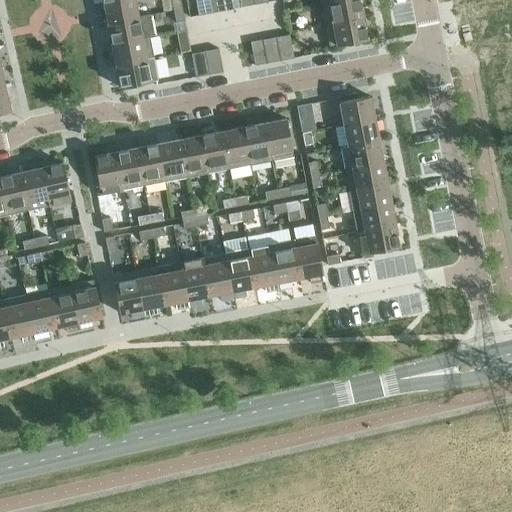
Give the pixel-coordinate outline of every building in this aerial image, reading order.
[(110,0),(104,1),(108,23),(139,17),(135,0),(110,0)] [(172,0),(175,10),(183,8),(180,0),(172,0)] [(212,13),(210,0),(195,0),(199,15),(212,13)] [(224,0),(210,0),(212,13),(226,10),(224,0)] [(339,0),(320,4),(325,26),(364,18),(360,0),(339,0)] [(183,8),(175,10),(177,22),(185,21),(183,8)] [(112,44),(150,36),(154,35),(150,14),(139,17),(108,23),(112,44)] [(364,18),(325,26),(329,47),(368,39),(364,18)] [(290,34),(276,37),(280,60),(294,58),(290,34)] [(112,44),(116,66),(154,59),(150,36),(112,44)] [(276,37),(262,39),(266,63),(280,60),(276,37)] [(266,63),(262,39),(251,42),(255,65),(266,63)] [(219,48),(205,51),(210,74),(224,71),(219,48)] [(210,74),(205,51),(191,53),(196,77),(210,74)] [(154,59),(116,66),(121,87),(158,80),(154,59)] [(6,89),(0,90),(0,112),(10,111),(6,89)] [(340,102),(344,123),(375,117),(370,96),(340,102)] [(311,112),(310,104),(297,106),(299,115),(311,112)] [(344,123),(348,145),(379,139),(375,117),(344,123)] [(286,118),(265,122),(273,160),(294,156),(286,118)] [(265,122),(244,127),(251,164),(273,160),(265,122)] [(244,127),(222,131),(229,168),(251,164),(244,127)] [(222,131),(201,135),(208,173),(229,168),(222,131)] [(302,132),(305,145),(313,143),(311,131),(302,132)] [(201,135),(179,139),(187,177),(208,173),(201,135)] [(179,139),(158,143),(165,181),(187,177),(179,139)] [(341,146),(345,168),(383,160),(379,139),(348,145),(341,146)] [(158,143),(136,148),(144,185),(165,181),(158,143)] [(136,148),(115,152),(122,190),(144,185),(136,148)] [(122,190),(115,152),(94,156),(101,194),(122,190)] [(345,168),(349,189),(387,182),(383,160),(345,168)] [(308,162),(310,175),(319,173),(317,161),(308,162)] [(63,162),(42,167),(50,205),(71,200),(63,162)] [(42,167),(20,172),(29,210),(50,205),(42,167)] [(20,172),(0,176),(0,181),(7,214),(29,210),(20,172)] [(319,173),(310,175),(313,187),(321,185),(319,173)] [(349,189),(354,211),(391,204),(387,182),(349,189)] [(289,187),(278,189),(280,197),(291,195),(289,187)] [(280,197),(278,189),(265,191),(266,200),(280,197)] [(247,195),(235,197),(237,206),(249,204),(247,195)] [(237,206),(235,197),(222,200),(224,208),(237,206)] [(297,200),(286,203),(288,211),(299,209),(297,200)] [(288,211),(286,203),(273,205),(274,214),(288,211)] [(316,205),(319,219),(328,217),(325,203),(316,205)] [(354,211),(358,232),(395,225),(391,204),(354,211)] [(205,206),(193,209),(195,217),(207,215),(205,206)] [(180,211),(182,220),(195,217),(193,209),(180,211)] [(253,209),(241,211),(243,220),(254,218),(253,209)] [(162,211),(149,214),(151,222),(164,220),(162,211)] [(243,220),(241,211),(228,214),(230,223),(243,220)] [(151,222),(149,214),(137,216),(139,225),(151,222)] [(207,215),(195,217),(196,226),(208,223),(207,215)] [(102,219),(104,232),(113,230),(110,217),(102,219)] [(195,217),(182,220),(184,228),(196,226),(195,217)] [(328,217),(319,219),(321,230),(330,228),(328,217)] [(72,225),(75,238),(84,236),(81,223),(72,225)] [(395,225),(358,232),(363,258),(374,256),(373,252),(400,247),(395,225)] [(72,226),(56,229),(59,241),(75,238),(72,226)] [(163,226),(150,229),(152,238),(165,235),(163,226)] [(152,238),(150,229),(139,231),(140,240),(152,238)] [(47,235),(35,238),(37,246),(49,244),(47,235)] [(316,235),(293,240),(301,278),(309,276),(310,283),(323,280),(324,281),(325,281),(316,235)] [(105,238),(108,250),(116,249),(114,236),(105,238)] [(223,241),(225,253),(234,297),(247,295),(246,288),(255,286),(248,249),(246,237),(223,241)] [(37,246),(35,238),(22,241),(24,249),(37,246)] [(293,240),(271,244),(279,289),(292,286),(291,280),(301,278),(293,240)] [(77,244),(79,257),(88,255),(85,242),(77,244)] [(271,244),(248,249),(255,286),(264,285),(266,291),(279,289),(271,244)] [(52,250),(40,252),(42,261),(54,258),(52,250)] [(42,261),(40,252),(27,255),(29,264),(42,261)] [(225,253),(203,257),(210,295),(220,293),(221,300),(234,297),(225,253)] [(326,256),(328,265),(340,262),(339,254),(326,256)] [(7,256),(0,258),(0,266),(9,265),(7,256)] [(203,257),(180,262),(189,306),(202,304),(201,297),(210,295),(203,257)] [(180,262),(158,266),(165,304),(175,302),(176,309),(189,306),(180,262)] [(158,266),(135,271),(144,315),(158,312),(156,306),(165,304),(158,266)] [(144,315),(135,271),(112,275),(120,313),(130,311),(131,317),(144,315)] [(94,279),(71,284),(81,328),(93,325),(92,319),(102,316),(94,279)] [(71,284),(49,289),(57,327),(66,325),(67,331),(81,328),(71,284)] [(49,289),(26,294),(36,338),(49,336),(47,329),(57,327),(49,289)] [(26,294),(4,299),(12,337),(21,335),(23,341),(36,338),(26,294)] [(4,299),(0,300),(0,346),(4,346),(3,339),(12,337),(4,299)]
